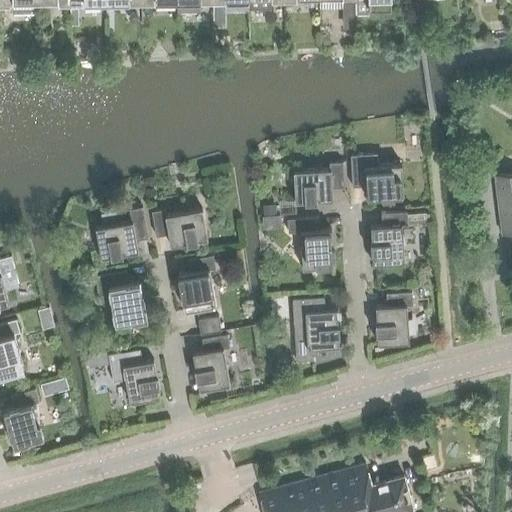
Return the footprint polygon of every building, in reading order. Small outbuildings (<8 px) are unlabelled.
[(0,0),(0,8),(12,8),(12,16),(34,16),(34,3),(33,0),(0,0)] [(369,13),(368,9),(389,9),(389,0),(353,0),(354,3),(354,13),(369,13)] [(225,5),(213,5),(213,25),(226,25),(225,5)] [(78,7),(70,7),(70,19),(78,19),(78,7)] [(376,153),(349,155),(351,186),(364,185),(364,197),(402,195),(400,164),(377,165),(376,153)] [(329,168),(292,170),(294,202),(332,199),(331,188),(343,187),(342,161),(328,162),(329,168)] [(511,172),(494,174),(502,233),(511,231),(511,172)] [(283,225),(282,204),(265,205),(266,225),(283,225)] [(130,220),(94,227),(100,257),(137,251),(135,240),(147,237),(142,206),(128,209),(130,220)] [(164,208),(151,211),(155,236),(167,234),(169,245),(206,239),(201,208),(165,214),(164,208)] [(381,225),(369,226),(372,263),(403,261),(401,225),(407,225),(406,211),(380,213),(381,225)] [(318,217),(286,219),(287,232),(299,231),(301,268),(333,266),(330,228),(319,229),(318,217)] [(189,271),(178,273),(184,310),(215,305),(209,269),(214,268),(212,255),(187,259),(189,271)] [(125,270),(94,275),(99,302),(110,300),(115,323),(145,317),(139,280),(127,282),(125,270)] [(0,305),(8,303),(0,273),(0,305)] [(386,305),(374,306),(377,343),(408,341),(406,305),(412,305),(411,291),(385,292),(386,305)] [(291,298),(293,325),(295,361),(313,360),(312,347),(338,346),(335,308),(324,309),(323,296),(291,298)] [(222,331),(220,316),(199,320),(202,335),(222,331)] [(0,374),(23,368),(13,333),(19,331),(15,318),(0,322),(0,374)] [(203,350),(191,352),(198,389),(229,384),(222,348),(228,347),(226,333),(201,338),(203,350)] [(139,349),(114,353),(107,354),(112,382),(125,379),(128,401),(159,396),(153,359),(141,361),(139,349)] [(91,354),(84,356),(85,367),(93,366),(91,354)] [(66,378),(42,385),(45,396),(69,389),(66,378)] [(13,406),(2,410),(12,446),(42,438),(32,402),(38,401),(35,388),(10,395),(13,406)] [(403,511),(412,510),(403,475),(370,484),(365,463),(339,470),(349,511),(403,511)] [(349,511),(339,470),(258,491),(263,511),(349,511)]
